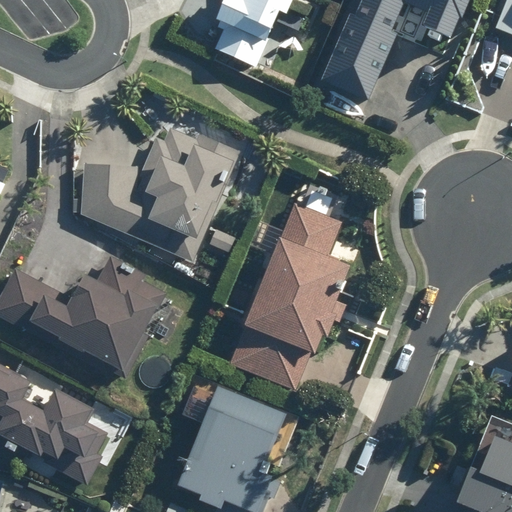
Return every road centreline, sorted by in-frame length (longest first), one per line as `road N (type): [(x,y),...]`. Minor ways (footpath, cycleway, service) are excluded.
road 1 (residential): [(354,511),(476,210)]
road 2 (residential): [(101,0),(113,22),(102,58),(58,73),(0,46)]
